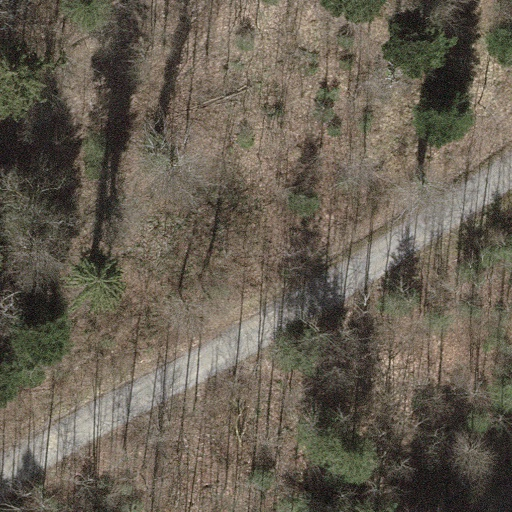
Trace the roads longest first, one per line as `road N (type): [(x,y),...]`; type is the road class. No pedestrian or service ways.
road 1 (track): [(0,481),(255,342),(511,182)]
road 2 (track): [(0,166),(145,0)]
